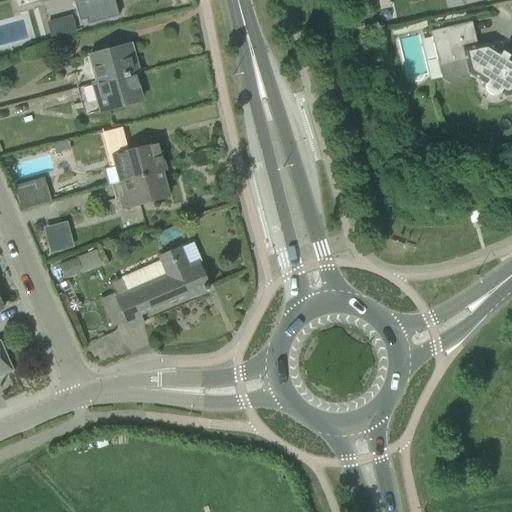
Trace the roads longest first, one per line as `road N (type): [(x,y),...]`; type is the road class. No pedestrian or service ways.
road 1 (primary): [(246,41),(300,315)]
road 2 (primary): [(338,303),(246,41)]
road 3 (residential): [(83,397),(0,206)]
road 4 (unclassified): [(83,397),(136,388),(239,391),(276,380)]
road 5 (unclassified): [(396,345),(432,335),(511,279)]
